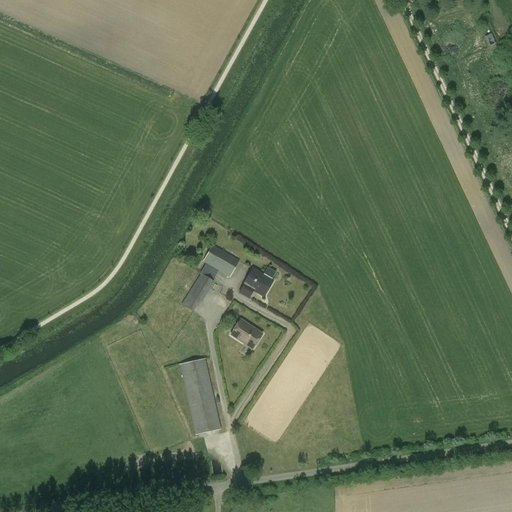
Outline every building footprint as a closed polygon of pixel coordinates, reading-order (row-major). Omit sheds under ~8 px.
[(493,34),(486,36),(490,46),(497,44),(493,34)] [(233,272),(239,261),(212,246),(203,263),(229,278),(233,272)] [(264,297),(273,282),(252,269),(243,285),(239,293),(248,299),(253,291),(264,297)] [(201,274),(181,305),(193,312),(200,301),(202,302),(214,282),(201,274)] [(230,335),(252,350),(262,335),(240,320),(230,335)] [(221,430),(205,359),(179,365),(195,435),(221,430)]
